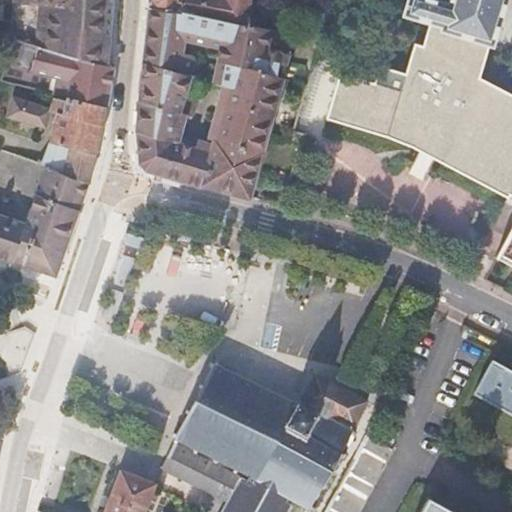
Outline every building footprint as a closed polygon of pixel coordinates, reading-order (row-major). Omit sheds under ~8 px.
[(12,0),(13,1),(11,39),(37,46),(80,58),(108,66),(108,65),(111,31),(111,22),(112,15),(112,9),(112,0),(12,0)] [(150,0),(150,9),(182,12),(248,27),(250,0),(150,0)] [(511,95),(477,78),(487,43),(488,43),(488,45),(491,46),(492,45),(493,45),(495,40),(493,40),(498,22),(500,22),(501,18),(500,18),(504,0),(506,0),(507,0),(506,0),(448,0),(447,4),(434,0),(406,0),(404,11),(402,10),(401,14),(403,14),(402,15),(405,16),(406,15),(429,22),(422,45),(414,43),(399,90),(339,73),(326,118),(385,136),(410,146),(508,198),(510,195),(511,196),(511,227),(496,258),(511,266),(511,95)] [(273,32),(248,27),(182,12),(150,9),(143,62),(138,130),(140,164),(145,169),(155,172),(159,173),(158,175),(197,186),(201,187),(202,186),(203,186),(226,193),(249,199),(281,78),(287,57),(270,52),(273,32)] [(11,39),(1,80),(56,94),(55,97),(57,97),(60,88),(51,85),(53,75),(75,82),(71,96),(105,106),(109,85),(113,67),(108,65),(108,66),(80,58),(37,46),(11,39)] [(51,110),(53,106),(13,95),(7,116),(46,128),(51,110)] [(51,110),(57,112),(49,142),(70,148),(95,155),(101,132),(105,106),(71,96),(70,101),(66,100),(57,97),(55,97),(53,106),(51,110)] [(95,155),(49,142),(43,164),(47,165),(64,171),(90,180),(95,155)] [(0,259),(12,263),(13,261),(56,276),(80,210),(90,180),(64,171),(47,165),(37,195),(27,222),(0,212),(0,259)] [(213,362),(210,360),(208,365),(211,367),(202,383),(199,382),(196,386),(199,388),(193,399),(188,408),(186,407),(182,413),(185,414),(176,431),(173,429),(169,436),(172,438),(169,442),(171,443),(159,465),(227,502),(221,511),(282,511),(288,502),(302,510),(301,511),(303,511),(304,511),(306,511),(307,511),(308,511),(305,510),(320,482),(324,484),(324,483),(321,481),(336,453),(340,455),(341,453),(337,451),(348,431),(352,433),(352,432),(349,430),(348,430),(363,402),(307,372),(292,399),(290,403),(277,396),(279,393),(276,392),(275,395),(257,386),(259,382),(256,380),(254,384),(238,375),(240,372),(235,370),(234,373),(218,365),(220,362),(215,359),(213,362)] [(511,372),(490,360),(471,394),(511,416),(511,372)] [(354,458),(337,489),(323,511),(358,511),(392,450),(366,435),(354,458)] [(38,511),(146,511),(157,484),(121,471),(106,511),(38,511)] [(454,511),(428,497),(419,511),(454,511)]
